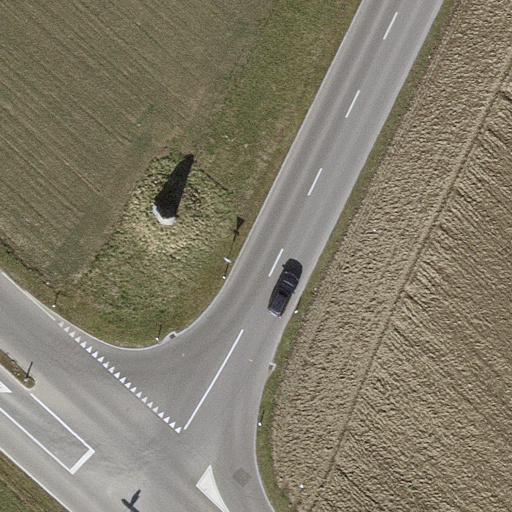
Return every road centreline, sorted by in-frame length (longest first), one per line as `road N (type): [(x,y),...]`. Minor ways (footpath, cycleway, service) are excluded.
road 1 (tertiary): [(168,463),(220,383),(407,0)]
road 2 (tertiary): [(168,463),(0,310)]
road 3 (tertiary): [(0,407),(117,511)]
